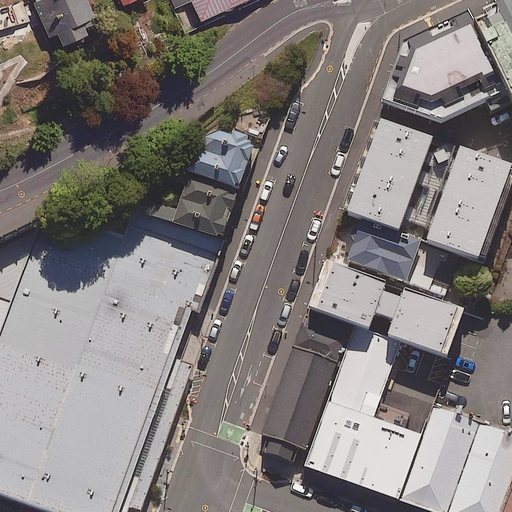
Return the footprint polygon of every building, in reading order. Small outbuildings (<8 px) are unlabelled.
[(35,0),(50,34),(57,30),(62,42),(88,32),(82,19),(92,15),(85,0),(35,0)] [(242,0),(191,0),(201,19),(242,0)] [(511,103),(511,0),(502,0),(469,16),(511,104),(511,103)] [(492,96),(458,27),(403,54),(384,106),(437,123),(492,96)] [(189,172),(242,191),(260,141),(207,122),(189,172)] [(511,228),(511,209),(400,169),(383,215),(479,250),(501,258),(511,228)] [(0,497),(41,511),(129,511),(230,230),(113,190),(0,245),(0,497)] [(479,250),(383,215),(367,260),(462,295),(479,250)] [(448,309),(368,280),(355,316),(435,346),(448,309)] [(275,429),(321,445),(362,335),(315,318),(275,429)] [(317,462),(412,497),(436,432),(425,428),(433,405),(395,391),(411,347),(365,330),(317,462)] [(412,497),(454,511),(462,511),(498,418),(448,400),(412,497)] [(462,511),(511,511),(511,423),(498,418),(462,511)]
